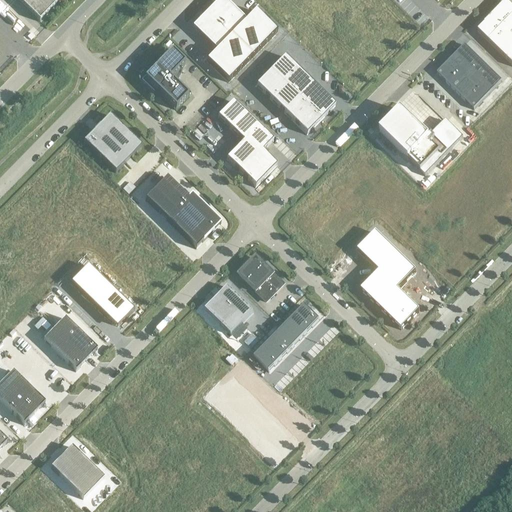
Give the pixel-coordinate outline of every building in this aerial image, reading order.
[(39,23),(59,3),(61,5),(65,0),(15,0),(27,11),(39,23)] [(252,59),(277,34),(255,13),(244,24),(221,2),(208,16),(252,59)] [(511,65),(511,9),(506,3),(478,32),(511,65)] [(252,59),(208,16),(195,29),(218,51),(206,62),(228,84),(252,59)] [(502,82),(464,46),(437,75),(474,111),(502,82)] [(172,53),(153,72),(144,81),(175,111),(188,98),(170,81),(185,66),(172,53)] [(284,58),(270,72),(285,87),(299,72),(284,58)] [(500,80),(505,77),(501,70),(496,73),(500,80)] [(270,72),(256,87),(270,101),(285,87),(270,72)] [(299,72),(285,87),(299,100),(313,86),(299,72)] [(313,86),(299,100),(321,122),(335,107),(313,86)] [(285,87),(270,101),(285,115),(299,100),(285,87)] [(299,100),(285,115),(306,136),(321,122),(299,100)] [(233,103),(217,118),(243,143),(226,160),(255,189),(277,167),(262,153),(273,142),(233,103)] [(401,112),(379,133),(425,178),(463,139),(446,122),(429,139),(401,112)] [(109,117),(84,143),(115,174),(141,148),(109,117)] [(511,126),(503,136),(511,144),(511,126)] [(477,156),(440,193),(489,241),(511,217),(511,210),(492,191),(502,181),(477,156)] [(195,250),(220,225),(191,197),(188,200),(166,179),(145,201),(195,250)] [(34,195),(23,206),(27,210),(33,204),(54,225),(38,242),(64,267),(86,244),(34,195)] [(1,229),(0,230),(0,249),(42,290),(64,267),(38,242),(22,259),(0,238),(6,233),(1,229)] [(147,230),(129,248),(164,282),(174,272),(168,266),(176,258),(147,230)] [(376,234),(358,253),(380,274),(398,255),(376,234)] [(129,248),(111,267),(140,295),(148,287),(154,293),(164,282),(129,248)] [(0,249),(0,260),(11,271),(0,281),(0,292),(20,312),(42,290),(0,249)] [(398,255),(380,274),(398,292),(399,293),(418,274),(398,255)] [(239,277),(266,303),(283,286),(256,260),(239,277)] [(134,313),(88,267),(70,285),(112,326),(113,325),(117,329),(124,321),(126,322),(134,313)] [(380,274),(361,293),(380,311),(398,292),(380,274)] [(228,289),(206,312),(231,336),(253,314),(228,289)] [(0,333),(20,312),(0,292),(0,333)] [(398,292),(380,311),(402,332),(420,313),(399,293),(398,292)] [(304,307),(254,359),(269,374),(319,322),(304,307)] [(65,319),(44,341),(75,372),(97,351),(65,319)] [(194,323),(178,340),(206,368),(223,351),(194,323)] [(314,371),(291,395),(316,420),(340,396),(337,393),(344,386),(346,388),(367,368),(352,354),(332,375),(333,375),(326,382),(325,382),(314,371)] [(13,373),(0,386),(0,403),(23,427),(45,405),(13,373)] [(217,399),(238,419),(255,401),(234,381),(217,399)] [(238,419),(258,439),(275,421),(255,401),(238,419)] [(110,409),(97,423),(126,451),(139,438),(110,409)] [(295,440),(275,421),(258,439),(278,458),(295,440)] [(97,423),(84,436),(114,464),(126,451),(97,423)] [(71,449),(51,470),(83,501),(103,480),(71,449)] [(35,511),(63,511),(36,485),(22,499),(35,511)] [(295,511),(315,511),(305,502),(295,511)]
